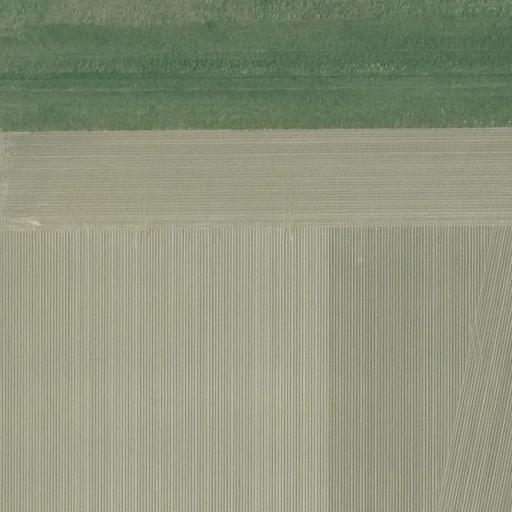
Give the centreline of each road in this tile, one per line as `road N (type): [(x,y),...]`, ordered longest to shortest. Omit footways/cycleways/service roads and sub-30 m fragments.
road 1 (track): [(0,96),(511,93)]
road 2 (track): [(0,49),(511,48)]
